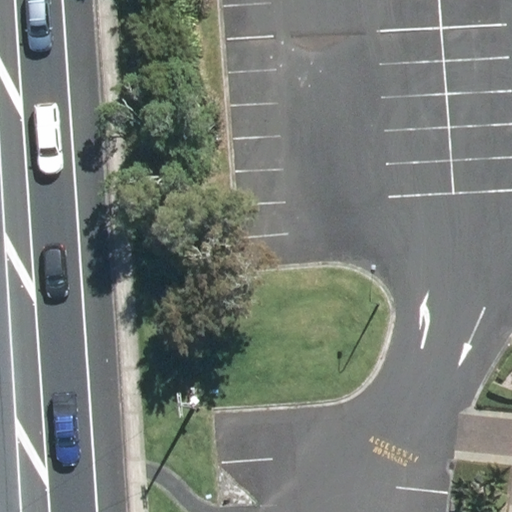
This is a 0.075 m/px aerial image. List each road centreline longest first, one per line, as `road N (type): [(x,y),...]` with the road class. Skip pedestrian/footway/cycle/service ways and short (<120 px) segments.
road 1 (trunk): [(6,0),(39,511)]
road 2 (unknown): [(459,289),(366,240),(347,212),(328,0)]
road 3 (unknown): [(365,511),(459,289)]
